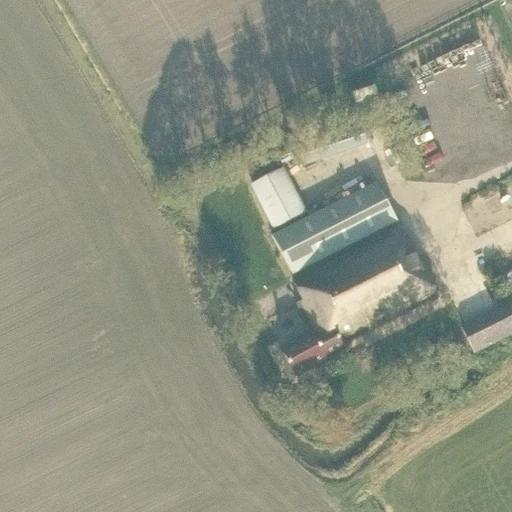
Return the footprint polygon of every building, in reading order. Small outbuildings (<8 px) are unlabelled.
[(361,127),(297,149),(303,167),(367,145),(361,127)] [(283,170),(249,187),(272,232),(306,214),(283,170)] [(291,276),(396,224),(377,184),(271,237),(291,276)] [(439,299),(400,228),(293,283),(303,302),(297,306),(314,337),(299,345),(297,340),(283,347),(285,352),(282,354),(295,378),(345,352),(342,346),(439,299)] [(490,295),(462,309),(476,337),(504,322),(490,295)] [(511,298),(500,302),(508,328),(511,326),(511,298)]
